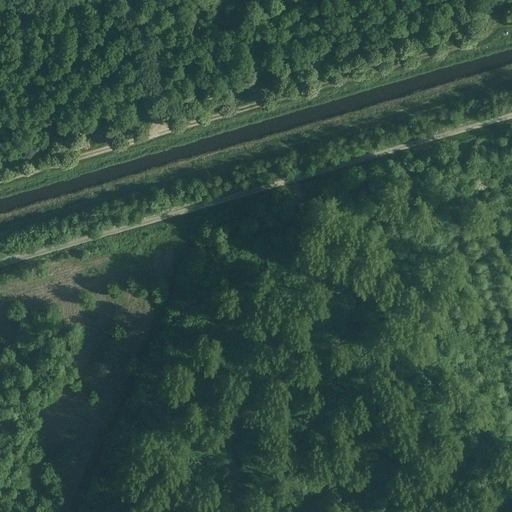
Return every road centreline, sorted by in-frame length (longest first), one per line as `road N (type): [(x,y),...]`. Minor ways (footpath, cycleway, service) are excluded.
road 1 (track): [(0,266),(511,117)]
road 2 (track): [(489,0),(490,32),(458,48),(154,136)]
road 3 (track): [(112,0),(154,136),(0,183)]
